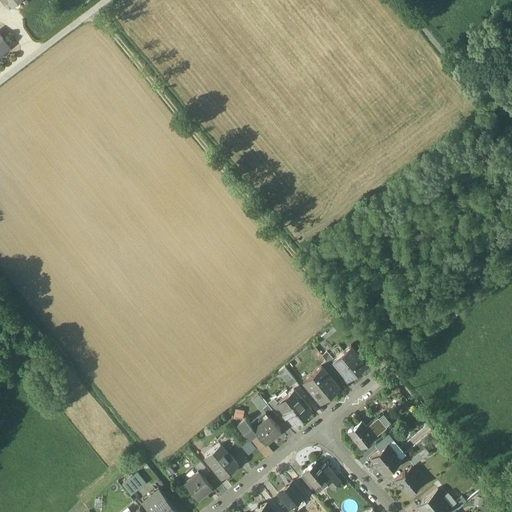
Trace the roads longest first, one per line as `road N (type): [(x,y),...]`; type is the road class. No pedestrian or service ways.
road 1 (track): [(93,11),(505,511)]
road 2 (track): [(397,0),(511,137)]
road 3 (track): [(389,370),(511,277)]
road 4 (track): [(108,0),(0,81)]
road 5 (residential): [(317,428),(214,511)]
